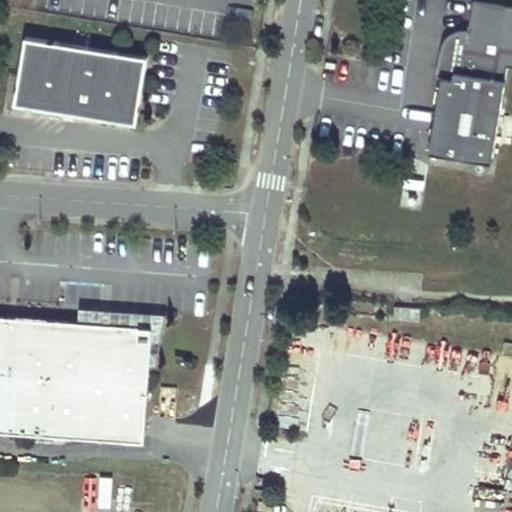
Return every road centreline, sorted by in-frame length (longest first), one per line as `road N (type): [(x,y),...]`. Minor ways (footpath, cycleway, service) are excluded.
road 1 (unclassified): [(215,511),(264,217)]
road 2 (residential): [(0,197),(264,217)]
road 3 (unclassified): [(264,217),(301,0)]
